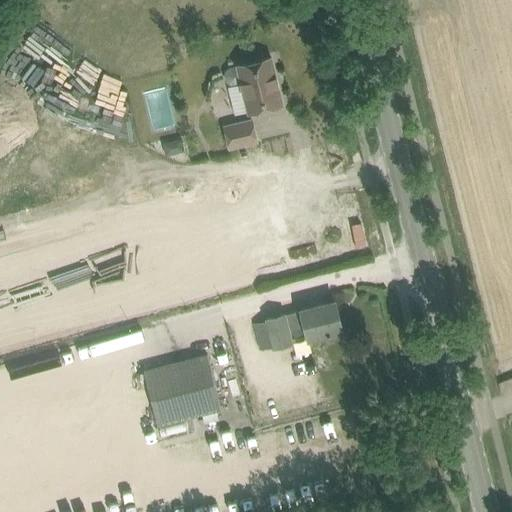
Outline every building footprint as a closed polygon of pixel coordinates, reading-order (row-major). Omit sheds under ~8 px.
[(247,112),(263,108),(283,104),(271,56),(226,67),(224,73),(226,78),(229,81),(234,83),(240,82),(247,112)] [(82,97),(80,109),(89,110),(91,99),(82,97)] [(229,147),(238,145),(257,140),(252,119),(224,126),(229,147)] [(183,136),(162,140),(165,154),(185,150),(183,136)] [(233,181),(0,233),(0,290),(245,236),(233,181)] [(254,256),(0,312),(0,345),(261,288),(254,256)] [(253,320),(261,348),(342,329),(335,300),(253,320)] [(158,422),(156,424),(222,407),(207,351),(143,367),(158,422)]
